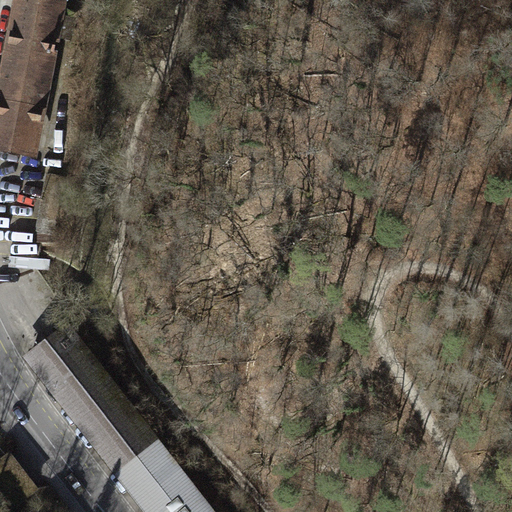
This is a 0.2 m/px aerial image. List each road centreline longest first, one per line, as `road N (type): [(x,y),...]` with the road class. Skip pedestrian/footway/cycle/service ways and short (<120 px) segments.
road 1 (track): [(477,511),(383,343),(374,308),(389,277),(419,265),(459,274),(504,311),(511,338)]
road 2 (tertiary): [(0,358),(114,511)]
